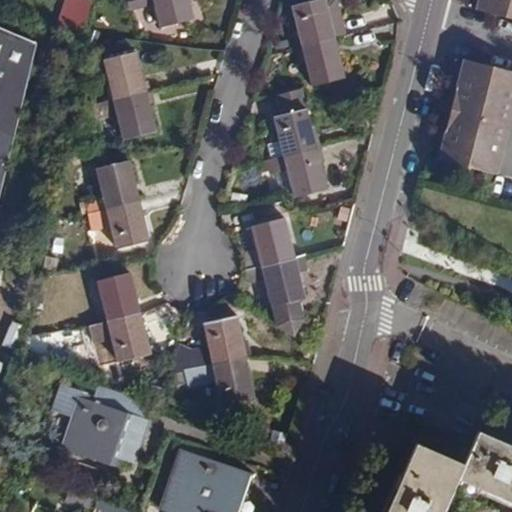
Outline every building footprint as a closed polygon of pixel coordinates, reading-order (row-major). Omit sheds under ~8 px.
[(67,0),(58,22),(81,31),(92,3),(84,0),(67,0)] [(189,0),(152,0),(159,27),(194,19),(189,0)] [(301,46),(335,37),(332,25),(343,22),(338,3),(334,0),(314,0),(292,5),(301,46)] [(511,0),(479,0),(478,9),(511,18),(511,0)] [(335,37),(345,35),(343,22),(332,25),(335,37)] [(0,196),(36,42),(0,27),(0,196)] [(345,78),(335,37),(301,46),(311,86),(345,78)] [(113,98),(147,90),(138,52),(103,60),(113,98)] [(511,102),(511,70),(465,58),(451,109),(439,158),(494,173),(511,102)] [(283,155),(317,147),(303,89),(276,95),(281,115),(273,117),(283,155)] [(158,132),(147,90),(113,98),(92,104),(97,120),(117,115),(123,141),(158,132)] [(328,188),(317,147),(283,155),(259,161),(262,172),(270,170),(272,176),(287,173),(293,197),(328,188)] [(106,208),(141,200),(131,160),(97,168),(106,208)] [(150,240),(141,200),(106,208),(116,248),(150,240)] [(243,254),(247,271),(297,257),(286,218),(252,227),(258,249),(243,254)] [(297,257),(247,271),(251,285),(268,281),(279,325),(297,334),(308,318),(302,298),(308,298),(301,272),(310,269),(306,254),(297,257)] [(106,321),(142,311),(132,274),(96,282),(106,321)] [(153,353),(142,311),(106,321),(117,363),(153,353)] [(193,349),(177,341),(168,375),(184,371),(247,356),(238,316),(203,324),(209,345),(193,349)] [(257,396),(247,356),(184,371),(188,388),(216,382),(222,405),(257,396)] [(136,464),(155,406),(97,385),(94,395),(60,383),(50,410),(72,418),(61,449),(111,465),(114,457),(136,464)] [(444,511),(450,501),(459,478),(511,502),(511,501),(511,511),(511,445),(479,431),(464,464),(417,443),(386,511),(444,511)] [(236,511),(250,472),(180,448),(159,508),(162,510),(161,511),(236,511)] [(132,511),(99,497),(95,508),(102,511),(132,511)]
